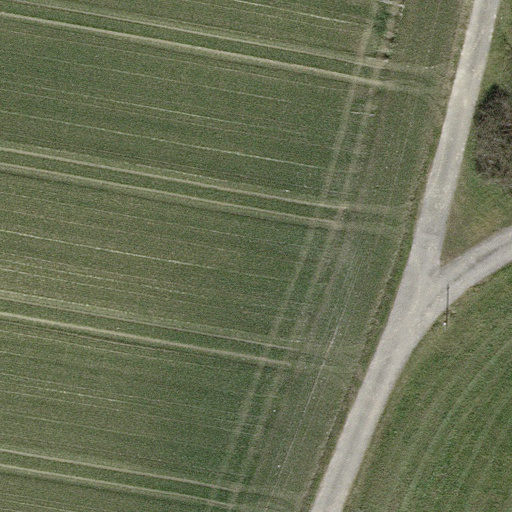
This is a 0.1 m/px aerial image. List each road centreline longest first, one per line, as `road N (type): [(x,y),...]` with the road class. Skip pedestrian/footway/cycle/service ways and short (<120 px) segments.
road 1 (track): [(511,244),(409,310),(329,511)]
road 2 (track): [(489,0),(409,310)]
